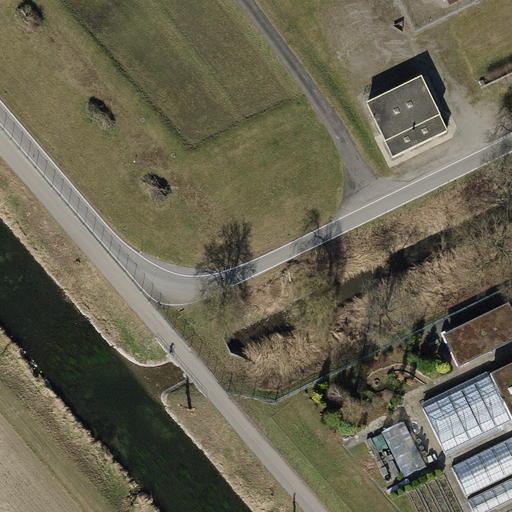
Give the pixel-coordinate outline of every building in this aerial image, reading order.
[(422,80),(368,106),(393,158),(447,132),(422,80)] [(459,369),(511,344),(511,310),(509,305),(443,337),(459,369)] [(511,365),(491,376),(511,419),(511,365)] [(446,454),(511,422),(511,419),(491,376),(424,409),(446,454)] [(466,497),(511,475),(511,438),(452,468),(466,497)] [(473,511),(488,511),(511,500),(511,480),(468,502),(473,511)]
